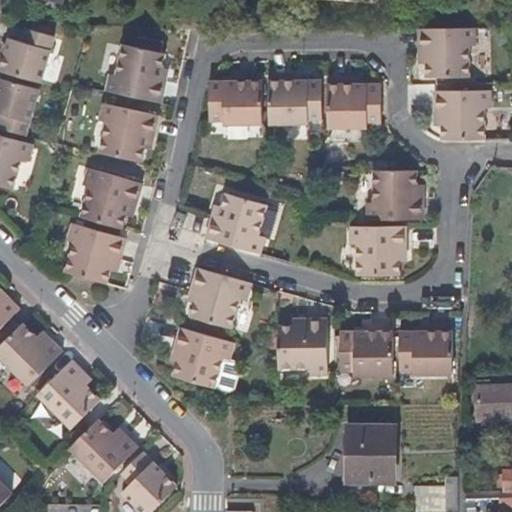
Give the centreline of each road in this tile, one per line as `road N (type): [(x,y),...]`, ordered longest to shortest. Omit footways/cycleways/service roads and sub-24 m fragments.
road 1 (residential): [(164,237),(203,51),(394,50),(404,127),(458,163)]
road 2 (residential): [(458,163),(442,283),(364,290),(164,237)]
road 3 (residential): [(203,511),(206,454),(117,356)]
road 4 (residential): [(117,356),(0,241)]
road 5 (residential): [(117,356),(164,237)]
